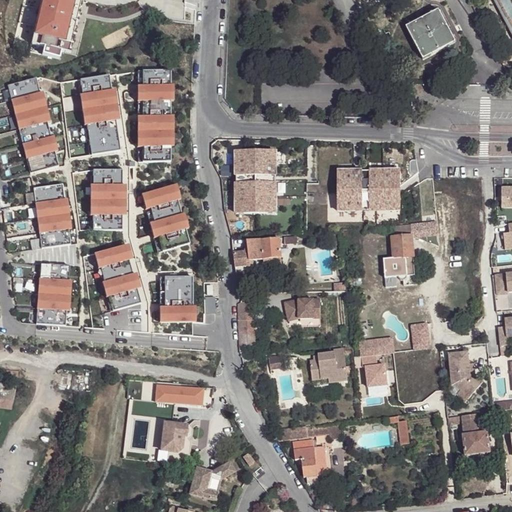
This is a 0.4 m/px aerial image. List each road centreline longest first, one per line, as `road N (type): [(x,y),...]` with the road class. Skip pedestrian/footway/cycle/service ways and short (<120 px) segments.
road 1 (unclassified): [(208,127),(203,161),(223,246),(231,388),(305,511)]
road 2 (unclassified): [(208,127),(418,135)]
road 3 (unclassified): [(214,0),(208,127)]
